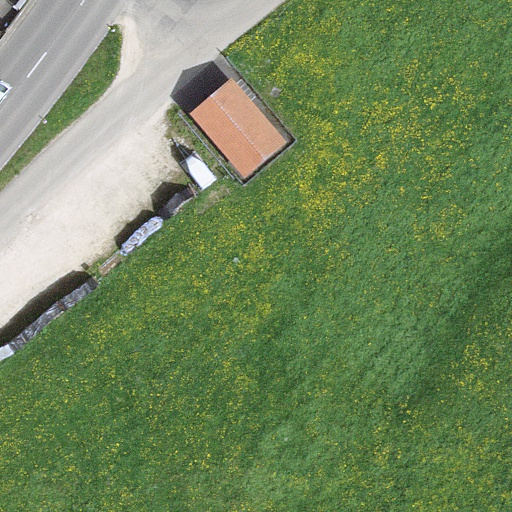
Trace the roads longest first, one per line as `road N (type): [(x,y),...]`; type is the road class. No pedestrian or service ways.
road 1 (unclassified): [(116,0),(190,35),(221,32),(259,0)]
road 2 (primary): [(0,112),(83,0)]
